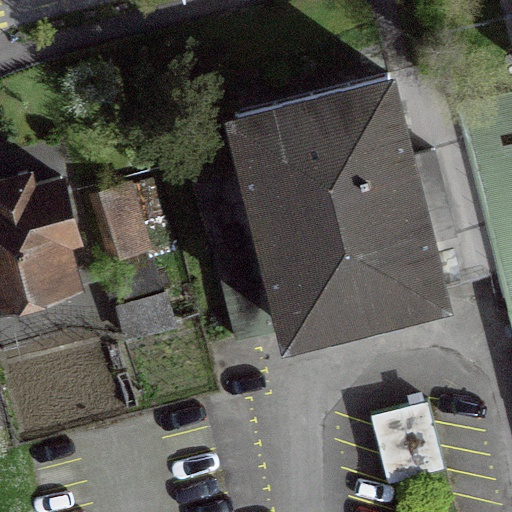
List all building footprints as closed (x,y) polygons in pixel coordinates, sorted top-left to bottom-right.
[(411,183),(385,76),(179,128),(233,340),(438,289),(426,242),(452,236),(430,150),(427,151),(434,177),(411,183)] [(511,129),(511,107),(509,94),(456,107),(511,327),(511,146),(500,150),(496,134),(511,129)] [(60,234),(71,231),(57,179),(27,187),(23,174),(0,179),(0,310),(66,293),(62,279),(71,276),(60,234)] [(127,184),(95,193),(126,303),(115,306),(125,339),(172,325),(163,292),(159,293),(127,184)] [(424,401),(422,401),(367,415),(384,483),(442,469),(424,401)]
